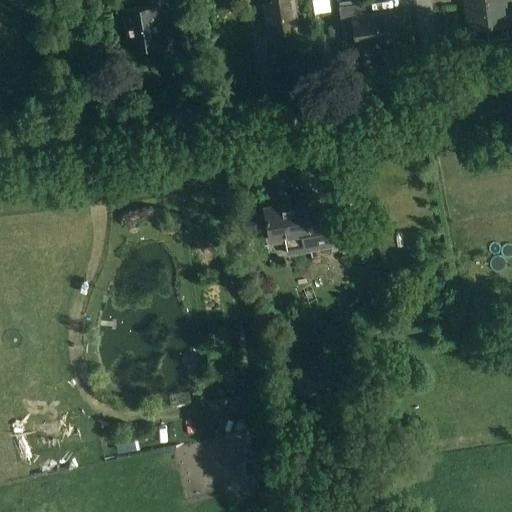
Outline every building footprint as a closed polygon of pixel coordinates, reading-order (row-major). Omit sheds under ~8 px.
[(163,44),(159,23),(161,23),(159,11),(177,8),(175,0),(146,0),(147,6),(122,10),(125,30),(127,29),(130,50),(163,44)] [(263,0),(268,34),(298,30),(294,0),(263,0)] [(507,0),(497,0),(465,4),(468,30),(487,28),(489,41),(511,37),(511,17),(510,18),(507,0)] [(365,16),(363,4),(340,7),(343,30),(354,28),(357,46),(396,41),(393,13),(365,16)] [(309,217),(306,202),(265,210),(271,241),(287,239),(289,253),(349,241),(343,211),(309,217)] [(292,404),(340,399),(336,364),(289,369),(292,404)] [(239,462),(243,486),(256,483),(252,459),(239,462)]
